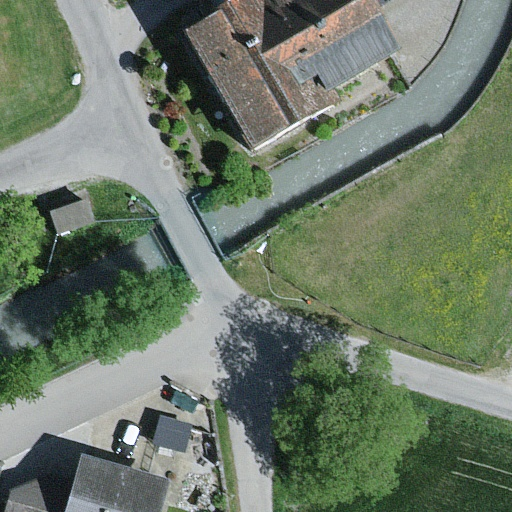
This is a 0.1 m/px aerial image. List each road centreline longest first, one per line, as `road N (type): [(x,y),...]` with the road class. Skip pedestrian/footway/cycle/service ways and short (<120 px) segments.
road 1 (unclassified): [(243,319),(511,407)]
road 2 (residential): [(243,319),(0,435)]
road 3 (unclassified): [(257,511),(243,319)]
road 4 (track): [(83,0),(126,130)]
